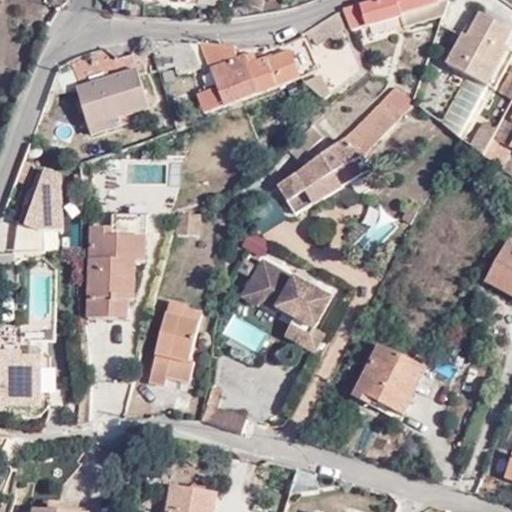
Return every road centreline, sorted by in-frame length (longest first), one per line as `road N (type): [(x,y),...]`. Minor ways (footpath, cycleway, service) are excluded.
road 1 (residential): [(161,424),(485,511)]
road 2 (residential): [(80,27),(261,33),(359,0)]
road 3 (residential): [(0,214),(52,46),(80,27)]
